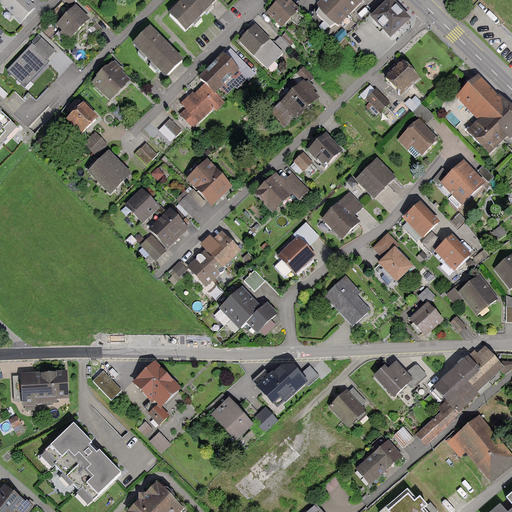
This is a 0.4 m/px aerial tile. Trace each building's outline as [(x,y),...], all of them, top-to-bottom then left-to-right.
[(33,6),(26,0),(0,0),(0,5),(17,22),(33,6)] [(181,0),(169,12),(184,29),(214,0),(181,0)] [(288,0),(286,0),(269,17),(284,32),(302,14),(288,0)] [(366,0),(324,0),(318,6),(340,27),(366,0)] [(410,20),(391,2),(374,19),(393,37),(410,20)] [(77,9),(56,30),(68,41),(88,21),(77,9)] [(256,26),(240,43),(266,69),(283,52),(256,26)] [(150,27),(131,45),(163,78),(182,59),(150,27)] [(32,48),(10,72),(26,86),(47,62),(32,48)] [(227,56),(202,81),(217,95),(241,70),(227,56)] [(403,59),(385,76),(402,95),(420,77),(403,59)] [(114,62),(92,82),(107,98),(129,78),(114,62)] [(511,105),(480,73),(456,97),(477,118),(466,130),(489,153),(507,136),(509,137),(511,134),(511,105)] [(303,78),(267,113),(284,130),(320,95),(303,78)] [(201,88),(176,113),(194,131),(220,107),(201,88)] [(376,89),(366,99),(379,112),(389,102),(376,89)] [(81,102),(65,119),(80,133),(95,116),(81,102)] [(421,104),(414,112),(420,118),(426,125),(434,117),(421,104)] [(0,116),(0,142),(13,129),(0,116)] [(420,118),(398,139),(409,150),(413,145),(422,155),(439,138),(426,125),(420,118)] [(161,132),(173,143),(184,131),(172,120),(161,132)] [(93,132),(83,143),(97,155),(106,144),(93,132)] [(341,151),(324,134),(305,152),(322,169),(341,151)] [(157,154),(146,144),(136,155),(147,165),(157,154)] [(109,150),(87,172),(110,195),(132,173),(109,150)] [(379,157),(355,179),(374,199),(397,176),(379,157)] [(204,160),(184,178),(210,206),(230,188),(204,160)] [(485,182),(463,160),(440,182),(462,204),(485,182)] [(484,164),(478,170),(489,182),(495,176),(484,164)] [(443,168),(433,180),(438,184),(448,172),(443,168)] [(287,169),(258,197),(276,216),(306,189),(287,169)] [(157,207),(141,190),(123,207),(140,224),(157,207)] [(346,191),(320,214),(341,237),(357,223),(350,215),(360,207),(346,191)] [(421,201),(403,218),(422,238),(440,221),(421,201)] [(186,230),(169,211),(148,230),(165,249),(186,230)] [(223,232),(186,267),(204,287),(241,251),(223,232)] [(383,258),(378,262),(383,268),(381,270),(392,280),(394,278),(396,281),(413,265),(396,247),(399,244),(388,233),(373,248),(383,258)] [(452,234),(435,250),(454,271),(471,254),(452,234)] [(298,241),(281,257),(296,273),(313,257),(298,241)] [(486,249),(474,258),(478,264),(490,254),(486,249)] [(511,254),(494,269),(510,287),(511,286),(511,254)] [(255,271),(245,281),(255,292),(265,281),(255,271)] [(346,275),(325,295),(353,325),(370,309),(357,295),(361,291),(346,275)] [(479,275),(457,291),(463,299),(477,316),(498,299),(479,275)] [(242,285),(219,307),(239,328),(246,322),(257,333),(278,313),(267,301),(262,306),(242,285)] [(418,296),(425,304),(428,301),(430,304),(437,297),(428,288),(418,296)] [(455,305),(463,299),(457,291),(455,288),(446,294),(455,305)] [(425,304),(409,318),(426,336),(444,319),(430,304),(428,301),(425,304)] [(505,367),(485,346),(477,353),(474,350),(433,386),(459,413),(480,395),(478,392),(505,367)] [(180,388),(154,360),(132,382),(151,401),(144,408),(149,413),(148,413),(159,425),(169,416),(161,407),(180,388)] [(413,381),(395,362),(376,380),(393,399),(413,381)] [(302,373),(293,363),(280,364),(269,374),(264,369),(252,380),(273,403),(274,402),(278,406),(284,401),(285,402),(306,383),(309,380),(302,373)] [(310,365),(302,373),(309,380),(306,383),(309,386),(320,376),(310,365)] [(409,374),(418,384),(428,376),(420,365),(409,374)] [(68,370),(21,372),(21,375),(12,376),(14,402),(21,402),(21,406),(58,404),(57,399),(70,399),(68,370)] [(104,371),(93,381),(111,400),(121,390),(104,371)] [(367,410),(346,390),(327,409),(348,429),(367,410)] [(255,424),(229,396),(211,414),(237,441),(255,424)] [(459,419),(446,405),(440,410),(443,413),(418,435),(429,447),(459,419)] [(267,407),(253,419),(265,433),(279,421),(267,407)] [(511,454),(479,415),(448,441),(461,457),(466,453),(491,482),(511,463),(511,454)] [(146,421),(138,429),(146,436),(153,429),(146,421)] [(120,476),(74,428),(48,453),(94,501),(120,476)] [(395,437),(405,448),(416,440),(406,428),(395,437)] [(160,432),(150,441),(162,453),(171,444),(160,432)] [(389,444),(359,469),(370,482),(400,458),(389,444)] [(25,500),(6,484),(0,491),(0,511),(1,511),(14,511),(16,510),(18,511),(27,511),(34,505),(26,498),(25,500)] [(179,511),(181,510),(156,487),(133,511),(179,511)] [(428,511),(425,508),(428,505),(421,497),(418,500),(409,490),(382,511),(428,511)] [(511,511),(511,490),(505,496),(511,504),(511,507),(508,511),(500,503),(489,511),(511,511)]
